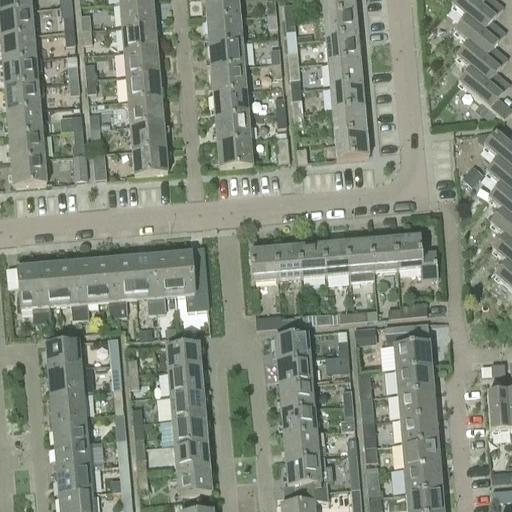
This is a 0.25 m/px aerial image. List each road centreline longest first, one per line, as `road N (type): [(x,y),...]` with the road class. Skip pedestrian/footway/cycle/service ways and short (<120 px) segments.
road 1 (residential): [(194,219),(176,0)]
road 2 (residential): [(414,200),(394,0)]
road 3 (residential): [(194,219),(0,236)]
road 4 (residential): [(414,200),(225,217)]
road 5 (residential): [(265,511),(253,355),(236,342)]
road 6 (residential): [(41,511),(29,363),(0,365)]
road 7 (residential): [(236,342),(217,362),(229,511)]
road 8 (residential): [(456,361),(444,208),(431,209)]
road 9 (residential): [(469,511),(456,361)]
road 10 (residential): [(236,342),(225,217)]
